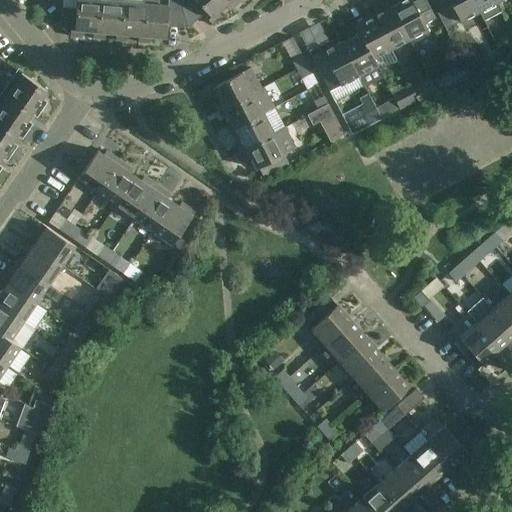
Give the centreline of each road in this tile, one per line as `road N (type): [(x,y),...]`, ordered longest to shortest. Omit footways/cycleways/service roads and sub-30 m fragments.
road 1 (residential): [(79,92),(126,90),(304,7)]
road 2 (residential): [(486,410),(358,268)]
road 3 (residential): [(0,210),(79,92)]
